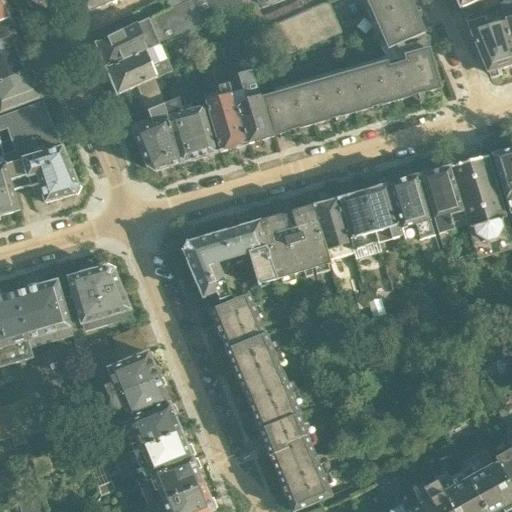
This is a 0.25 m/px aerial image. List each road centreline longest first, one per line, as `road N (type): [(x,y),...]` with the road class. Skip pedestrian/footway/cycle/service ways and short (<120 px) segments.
road 1 (residential): [(126,219),(485,115)]
road 2 (residential): [(126,219),(221,457),(264,511)]
road 3 (residential): [(126,219),(66,42),(38,0)]
road 4 (residential): [(0,257),(126,219)]
road 5 (residential): [(485,115),(437,0)]
